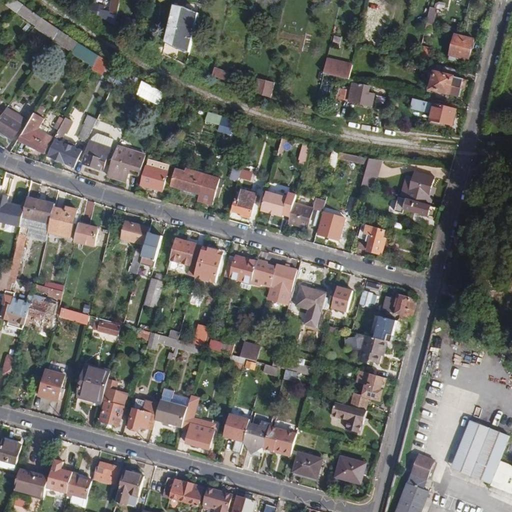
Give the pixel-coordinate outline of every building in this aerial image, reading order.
[(11,0),(7,4),(18,13),(24,5),(17,0),(11,0)] [(116,14),(119,0),(111,0),(108,12),(116,14)] [(123,0),(116,26),(127,29),(133,3),(123,0)] [(89,11),(102,15),(105,6),(92,2),(89,11)] [(198,11),(172,4),(163,41),(188,47),(198,11)] [(60,31),(42,18),(35,28),(54,40),(60,31)] [(427,24),(424,38),(429,39),(432,25),(427,24)] [(79,44),(60,31),(54,40),(73,53),(79,44)] [(474,40),(456,35),(450,56),(469,60),(474,40)] [(335,37),(333,47),(339,48),(342,38),(335,37)] [(418,60),(424,62),(427,50),(421,49),(418,60)] [(324,75),(349,80),(352,66),(327,60),(324,75)] [(212,75),(226,81),(228,74),(214,69),(212,75)] [(461,98),(465,80),(434,73),(430,91),(461,98)] [(255,92),(264,96),(267,81),(258,78),(255,92)] [(141,81),(136,95),(160,107),(164,93),(141,81)] [(267,81),(264,96),(272,97),(275,83),(267,81)] [(353,84),(349,102),(369,106),(372,95),(369,95),(371,87),(353,84)] [(453,126),(457,109),(414,99),(412,107),(432,112),(430,120),(453,126)] [(8,108),(0,118),(0,132),(12,140),(26,120),(8,108)] [(44,120),(34,115),(19,141),(44,154),(52,137),(38,130),(44,120)] [(66,118),(57,136),(48,156),(55,159),(53,163),(60,165),(62,163),(67,165),(75,147),(62,142),(66,135),(67,135),(74,122),(66,118)] [(79,140),(86,143),(94,127),(87,124),(79,140)] [(220,125),(218,131),(231,134),(232,128),(220,125)] [(112,148),(91,140),(83,164),(104,172),(112,148)] [(299,161),(306,162),(310,146),(304,144),(299,161)] [(130,173),(140,176),(145,155),(119,147),(108,177),(127,182),(130,173)] [(333,150),(329,166),(335,168),(339,152),(333,150)] [(368,166),(369,160),(339,153),(338,159),(368,166)] [(149,160),(141,186),(163,192),(170,166),(149,160)] [(377,179),(382,161),(369,160),(368,166),(362,187),(372,189),(375,178),(377,179)] [(230,180),(238,182),(242,169),(234,167),(230,180)] [(198,201),(200,201),(207,175),(186,170),(185,172),(176,170),(171,187),(199,195),(198,201)] [(427,205),(432,188),(435,178),(415,172),(413,178),(409,192),(405,190),(403,197),(427,205)] [(207,175),(200,201),(213,205),(215,198),(219,198),(221,188),(218,187),(220,179),(207,175)] [(343,216),(353,218),(361,189),(351,187),(343,216)] [(244,215),(243,217),(251,219),(258,195),(242,191),(239,202),(236,201),(233,212),(244,215)] [(267,192),(262,211),(283,217),(289,198),(267,192)] [(0,222),(1,223),(21,228),(22,227),(24,217),(26,209),(7,205),(9,197),(0,195),(0,222)] [(438,209),(398,197),(394,212),(403,214),(404,210),(435,218),(438,209)] [(54,208),(55,204),(28,198),(26,209),(24,217),(22,227),(49,233),(54,208)] [(316,198),(314,208),(323,210),(325,200),(316,198)] [(310,225),(319,228),(323,212),(295,203),(289,225),(308,230),(310,225)] [(67,210),(54,208),(49,233),(71,239),(78,210),(68,207),(67,210)] [(325,213),(319,235),(340,242),(346,219),(325,213)] [(138,274),(150,229),(127,223),(122,240),(141,245),(140,250),(137,249),(130,273),(138,276),(138,274)] [(100,229),(80,225),(76,242),(96,247),(100,229)] [(360,237),(367,240),(366,242),(370,243),(367,252),(382,256),(387,239),(384,238),(385,232),(363,225),(360,237)] [(160,230),(151,228),(150,229),(138,274),(142,275),(143,271),(145,271),(147,264),(150,265),(160,230)] [(10,277),(18,279),(28,236),(20,235),(19,236),(10,277)] [(204,248),(204,247),(177,239),(171,260),(192,266),(189,278),(195,279),(196,277),(204,248)] [(213,250),(204,248),(196,277),(215,283),(222,256),(212,254),(213,250)] [(251,285),(258,262),(237,256),(236,258),(230,256),(224,277),(243,283),(251,285)] [(269,263),(258,260),(258,262),(251,285),(262,288),(263,285),(271,287),(267,299),(287,305),(297,270),(279,266),(278,268),(268,265),(269,263)] [(28,315),(32,303),(20,300),(22,294),(15,292),(18,279),(10,277),(5,293),(2,304),(4,305),(0,318),(9,320),(7,325),(24,330),(28,315)] [(158,309),(165,283),(154,279),(146,306),(158,309)] [(366,289),(379,292),(381,284),(368,281),(366,289)] [(35,295),(61,302),(64,292),(37,284),(35,295)] [(309,310),(321,313),(323,309),(327,309),(329,301),(325,300),(327,294),(303,287),(298,306),(309,310)] [(345,289),(338,287),(327,325),(341,329),(343,320),(337,318),(345,289)] [(363,290),(360,304),(374,307),(377,293),(363,290)] [(387,298),(383,310),(401,315),(400,319),(411,322),(417,301),(402,296),(400,301),(387,298)] [(47,307),(32,303),(28,315),(43,319),(41,329),(51,331),(58,306),(47,303),(47,307)] [(91,316),(63,308),(61,318),(88,326),(91,316)] [(380,315),(373,338),(386,342),(388,334),(393,335),(398,320),(380,315)] [(97,320),(94,330),(119,336),(122,328),(97,320)] [(206,342),(210,328),(200,325),(199,329),(192,327),(193,323),(183,321),(178,341),(205,348),(206,342)] [(140,331),(138,339),(149,342),(151,333),(140,331)] [(160,336),(152,334),(149,348),(156,350),(158,343),(176,348),(178,341),(160,336)] [(384,352),(387,342),(386,342),(373,338),(359,334),(358,337),(357,339),(353,338),(346,342),(352,351),(360,345),(362,350),(363,350),(363,351),(360,363),(368,365),(368,361),(378,364),(380,358),(382,351),(384,352)] [(213,340),(210,350),(221,353),(223,343),(213,340)] [(284,348),(278,346),(273,367),(286,371),(294,373),(297,365),(281,360),(284,348)] [(246,359),(261,363),(265,352),(249,348),(246,359)] [(2,375),(10,377),(15,359),(8,357),(2,375)] [(254,369),(256,362),(246,360),(245,367),(254,369)] [(110,381),(112,372),(87,365),(78,398),(103,404),(104,402),(110,381)] [(47,371),(40,395),(59,400),(66,376),(47,371)] [(297,374),(294,373),(286,371),(284,378),(295,382),(297,374)] [(379,401),(386,378),(360,371),(358,382),(366,384),(363,396),(368,398),(379,401)] [(163,381),(164,373),(156,372),(155,380),(163,381)] [(106,403),(101,421),(120,427),(131,387),(110,381),(104,402),(106,403)] [(175,391),(165,388),(159,406),(156,421),(183,428),(188,410),(191,398),(174,394),(175,391)] [(141,427),(153,430),(156,421),(159,406),(162,396),(149,392),(140,390),(138,400),(130,428),(140,430),(141,427)] [(363,424),(367,411),(364,411),(350,407),(337,403),(331,425),(359,432),(361,424),(363,424)] [(183,428),(182,431),(189,433),(186,443),(210,450),(216,430),(206,428),(208,422),(201,419),(200,426),(191,423),(195,412),(188,410),(183,428)] [(491,427),(473,420),(453,467),(472,475),(491,427)] [(264,454),(265,450),(271,427),(272,424),(264,422),(262,427),(250,423),(246,441),(253,454),(258,451),(260,453),(264,454)] [(276,451),(292,455),(298,434),(271,427),(265,450),(275,452),(276,451)] [(493,483),(511,491),(511,463),(503,459),(511,435),(491,427),(472,475),(493,483)] [(235,433),(226,431),(224,439),(225,440),(221,453),(237,458),(241,445),(232,443),(235,433)] [(4,440),(0,453),(0,460),(17,465),(22,445),(4,440)] [(299,453),(293,472),(318,479),(323,459),(299,453)] [(423,453),(397,511),(422,511),(431,491),(426,488),(438,459),(423,453)] [(367,464),(342,457),(336,478),(361,485),(367,464)] [(64,462),(55,460),(50,477),(47,489),(68,494),(74,472),(62,470),(64,462)] [(120,467),(99,462),(94,479),(115,485),(120,467)] [(47,489),(50,477),(21,470),(13,500),(23,502),(25,492),(44,498),(47,489)] [(145,476),(125,471),(119,492),(139,497),(145,476)] [(85,475),(74,472),(68,494),(67,497),(72,498),(71,504),(86,508),(93,482),(84,480),(85,475)] [(171,498),(176,480),(169,477),(163,497),(171,499),(171,498)] [(204,488),(176,480),(171,498),(199,506),(204,488)] [(228,511),(233,495),(209,489),(204,505),(218,509),(216,511),(228,511)] [(254,511),(257,502),(238,497),(233,511),(254,511)]
